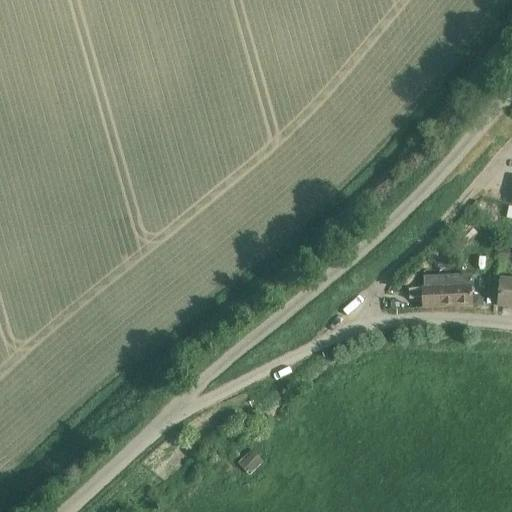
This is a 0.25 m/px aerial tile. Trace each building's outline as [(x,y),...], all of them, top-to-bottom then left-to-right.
[(454,249),(471,231),(462,223),(445,241),(454,249)] [(444,240),(426,256),(441,271),(458,255),(444,240)] [(501,249),(500,261),(509,263),(510,250),(501,249)] [(425,289),(422,289),(423,307),(423,308),(454,307),(473,306),(472,297),(472,275),(435,277),(425,277),(425,283),(425,289)] [(511,280),(501,279),(498,307),(511,308),(511,280)] [(479,297),(472,297),(473,306),(483,306),(483,301),(479,297)] [(248,453),(238,462),(249,474),(259,464),(248,453)]
